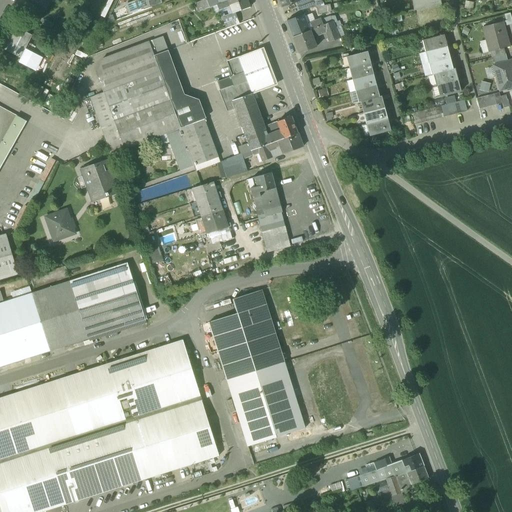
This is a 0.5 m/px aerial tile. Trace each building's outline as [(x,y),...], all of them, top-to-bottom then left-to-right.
[(30,0),(27,6),(33,9),(29,16),(39,21),(49,1),(48,0),(30,0)] [(148,0),(147,0),(137,0),(125,5),(128,14),(143,9),(144,10),(150,8),(148,0)] [(194,5),(197,12),(204,10),(209,8),(206,1),(206,0),(194,5)] [(210,8),(217,5),(214,0),(208,0),(206,1),(209,8),(210,8)] [(250,8),(247,0),(231,0),(228,1),(229,6),(232,14),(235,13),(250,8)] [(296,2),(299,11),(316,8),(313,0),(301,0),(299,1),(296,2)] [(313,0),(316,8),(317,8),(325,7),(322,0),(313,0)] [(444,5),(442,0),(413,0),(416,11),(444,5)] [(228,1),(217,5),(219,10),(229,6),(228,1)] [(474,3),(465,1),(463,9),(473,11),(474,3)] [(220,14),(219,10),(217,5),(210,8),(214,16),(220,14)] [(317,8),(318,15),(331,12),(330,5),(325,7),(317,8)] [(220,14),(222,18),(232,14),(229,6),(219,10),(220,14)] [(209,8),(204,10),(208,21),(215,19),(214,16),(210,8),(209,8)] [(201,24),(208,21),(204,10),(197,12),(201,24)] [(226,29),(239,24),(235,13),(232,14),(222,18),(226,29)] [(312,14),(304,17),(307,25),(316,22),(312,14)] [(292,38),(309,31),(307,25),(304,17),(303,15),(286,22),(292,38)] [(400,16),(388,18),(389,24),(402,21),(400,16)] [(316,22),(307,25),(309,31),(323,26),(322,22),(321,20),(316,22)] [(323,26),(326,33),(330,43),(338,39),(338,38),(334,28),(333,25),(332,22),(323,26)] [(486,41),(490,52),(504,49),(509,47),(502,22),(483,28),(486,41)] [(318,36),(326,33),(323,26),(309,31),(312,38),(318,36)] [(341,27),(334,28),(338,38),(344,36),(341,27)] [(6,50),(20,57),(25,49),(31,36),(17,28),(6,50)] [(397,28),(390,30),(393,39),(400,37),(397,28)] [(316,47),(312,38),(309,31),(292,38),(299,54),(316,47)] [(422,41),(425,52),(446,47),(443,35),(422,41)] [(163,37),(149,42),(154,57),(168,51),(163,37)] [(490,52),(486,41),(479,42),(482,54),(490,52)] [(160,72),(154,57),(149,42),(102,60),(96,73),(104,93),(160,72)] [(449,58),(446,47),(425,52),(429,64),(449,58)] [(43,58),(25,49),(20,57),(18,62),(36,71),(43,58)] [(261,50),(275,86),(278,85),(264,49),(261,50)] [(491,58),(493,58),(505,54),(504,49),(490,52),(491,58)] [(261,50),(239,58),(244,73),(248,82),(252,94),(252,95),(254,95),(254,94),(258,93),(275,86),(261,50)] [(204,117),(204,120),(206,119),(199,100),(184,95),(168,51),(154,57),(160,72),(170,100),(174,109),(192,102),(196,112),(204,117)] [(346,58),(349,69),(370,63),(367,52),(346,58)] [(422,65),(429,64),(425,52),(418,54),(422,65)] [(507,62),(505,54),(493,58),(495,65),(507,62)] [(231,71),(233,76),(244,73),(239,58),(227,61),(231,71)] [(453,69),(449,58),(429,64),(432,75),(434,74),(453,69)] [(497,82),(500,91),(511,87),(511,60),(507,62),(495,65),(499,82),(497,82)] [(349,69),(352,80),(373,75),(370,63),(349,69)] [(429,64),(422,65),(425,77),(432,75),(429,64)] [(496,78),(493,67),(485,69),(488,80),(496,78)] [(58,69),(54,79),(72,86),(76,76),(58,69)] [(454,69),(453,69),(434,74),(437,86),(458,80),(454,69)] [(104,93),(114,122),(170,100),(160,72),(104,93)] [(230,77),(233,86),(248,82),(244,73),(233,76),(230,77)] [(352,80),(355,91),(376,86),(373,75),(352,80)] [(233,86),(230,77),(217,82),(220,91),(233,86)] [(319,77),(311,79),(313,87),(321,85),(319,77)] [(350,93),(355,91),(352,80),(347,82),(350,93)] [(461,92),(458,80),(437,86),(439,96),(440,97),(461,92)] [(252,94),(248,82),(233,86),(220,91),(225,104),(232,102),(252,94)] [(490,84),(481,82),(479,91),(488,93),(490,84)] [(401,83),(393,85),(395,93),(403,90),(401,83)] [(358,103),(361,102),(379,97),(376,86),(355,91),(358,103)] [(326,89),(318,91),(320,98),(328,96),(326,89)] [(355,91),(350,93),(353,104),(358,103),(355,91)] [(111,154),(124,149),(114,122),(104,93),(98,95),(90,98),(104,137),(111,154)] [(496,105),(502,104),(500,97),(499,93),(493,95),(496,105)] [(232,102),(235,109),(249,145),(239,149),(241,155),(251,151),(257,149),(270,144),(267,135),(268,135),(265,127),(252,95),(252,94),(232,102)] [(490,107),(496,105),(493,95),(488,96),(490,107)] [(506,95),(500,97),(502,104),(503,108),(509,107),(506,95)] [(454,96),(444,98),(446,104),(456,101),(454,96)] [(485,108),(490,107),(488,96),(482,98),(485,108)] [(361,102),(364,114),(384,108),(381,97),(379,97),(361,102)] [(479,110),(485,108),(482,98),(476,99),(479,110)] [(442,99),(433,101),(435,107),(444,105),(442,99)] [(174,109),(170,100),(114,122),(124,149),(160,136),(167,134),(180,129),(177,119),(174,109)] [(464,100),(458,102),(461,113),(467,111),(464,100)] [(174,109),(177,119),(196,112),(192,102),(174,109)] [(228,112),(235,109),(232,102),(225,104),(228,112)] [(455,114),(461,113),(458,102),(453,103),(455,114)] [(450,116),(455,114),(453,103),(447,105),(450,116)] [(444,117),(450,116),(447,105),(441,106),(444,117)] [(438,119),(444,117),(441,106),(435,108),(438,119)] [(364,114),(367,125),(387,119),(384,108),(364,114)] [(432,120),(438,119),(435,108),(430,109),(432,120)] [(427,122),(432,120),(430,109),(424,111),(427,122)] [(421,123),(427,122),(424,111),(418,112),(421,123)] [(204,117),(196,112),(177,119),(180,129),(204,120),(204,117)] [(415,125),(421,123),(418,112),(412,114),(415,125)] [(332,113),(325,114),(327,121),(334,120),(332,113)] [(0,145),(0,168),(26,122),(16,116),(0,145)] [(267,135),(270,144),(297,134),(291,117),(265,127),(268,135),(267,135)] [(391,131),(387,119),(367,125),(370,136),(391,131)] [(204,120),(180,129),(194,167),(218,158),(204,120)] [(370,136),(367,125),(361,126),(364,138),(370,136)] [(181,171),(194,167),(180,129),(167,134),(171,142),(181,171)] [(167,134),(160,136),(163,145),(171,142),(167,134)] [(262,162),(283,154),(283,155),(302,147),(297,134),(270,144),(257,149),(259,153),(262,162)] [(226,160),(222,162),(227,178),(247,172),(243,159),(256,154),(259,153),(257,149),(251,151),(241,155),(226,160)] [(50,156),(38,177),(43,180),(55,159),(50,156)] [(218,158),(194,167),(196,172),(220,164),(218,158)] [(106,197),(119,192),(111,171),(110,171),(107,163),(108,162),(108,161),(81,170),(82,171),(84,170),(89,185),(87,186),(87,187),(92,201),(101,198),(100,193),(105,191),(106,197)] [(116,169),(111,171),(119,192),(124,190),(116,169)] [(84,170),(82,171),(83,177),(78,179),(81,189),(87,187),(87,186),(89,185),(84,170)] [(251,189),(255,209),(263,209),(265,215),(265,216),(268,215),(281,212),(272,173),(255,177),(258,187),(251,189)] [(30,181),(19,202),(23,205),(35,184),(30,181)] [(201,218),(206,234),(210,233),(228,227),(231,226),(230,222),(226,223),(218,198),(222,197),(220,192),(216,193),(213,182),(192,189),(201,218)] [(35,184),(23,205),(28,207),(39,186),(35,184)] [(11,226),(23,205),(19,202),(7,224),(11,226)] [(15,229),(28,207),(23,205),(11,226),(15,229)] [(258,217),(265,215),(263,209),(255,209),(258,217)] [(47,218),(55,240),(74,233),(66,211),(47,218)] [(281,212),(268,215),(277,249),(289,246),(281,212)] [(266,251),(277,249),(268,215),(265,216),(265,215),(258,217),(266,251)] [(198,236),(206,234),(201,218),(193,220),(198,236)] [(232,238),(228,227),(210,233),(213,244),(232,238)] [(6,235),(0,236),(0,279),(18,274),(6,235)] [(144,248),(150,268),(160,264),(154,245),(144,248)] [(127,263),(70,282),(88,339),(146,321),(127,263)] [(70,282),(32,294),(50,351),(88,339),(70,282)] [(209,323),(227,380),(284,362),(266,305),(262,290),(233,300),(237,314),(209,323)] [(0,367),(50,351),(32,294),(4,303),(0,303),(0,367)] [(183,341),(145,353),(163,410),(181,468),(219,456),(183,341)] [(145,353),(106,365),(124,423),(163,410),(145,353)] [(305,429),(284,362),(227,380),(247,447),(305,429)] [(0,461),(47,447),(124,423),(106,365),(0,398),(0,461)] [(163,410),(124,423),(142,481),(181,468),(163,410)] [(65,505),(142,481),(124,423),(47,447),(65,505)] [(0,511),(41,511),(65,505),(47,447),(0,461),(0,511)] [(402,461),(405,468),(406,472),(423,466),(418,454),(402,461)] [(384,467),(391,464),(389,458),(374,463),(375,465),(376,469),(384,467)] [(402,461),(399,462),(400,465),(393,468),(394,472),(405,468),(402,461)] [(391,464),(384,467),(387,478),(395,476),(394,472),(393,468),(400,465),(399,462),(391,464)] [(376,469),(375,465),(358,470),(360,475),(376,469)] [(423,466),(406,472),(408,476),(411,485),(428,478),(423,466)] [(387,478),(384,467),(376,469),(360,475),(358,475),(359,477),(362,487),(378,482),(386,479),(387,478)] [(397,480),(408,476),(406,472),(395,476),(397,480)] [(397,480),(395,476),(387,478),(386,479),(389,489),(392,495),(401,492),(401,490),(402,489),(401,486),(400,487),(397,480)] [(362,487),(359,477),(347,481),(351,491),(362,487)] [(389,489),(386,479),(378,482),(381,492),(389,489)] [(339,483),(330,486),(332,492),(342,489),(339,483)] [(392,495),(389,489),(381,492),(385,503),(391,501),(393,500),(392,495)] [(401,492),(392,495),(393,500),(391,501),(393,507),(405,503),(401,492)] [(385,503),(382,494),(373,497),(376,506),(385,503)] [(373,500),(365,502),(367,510),(375,508),(373,500)]
